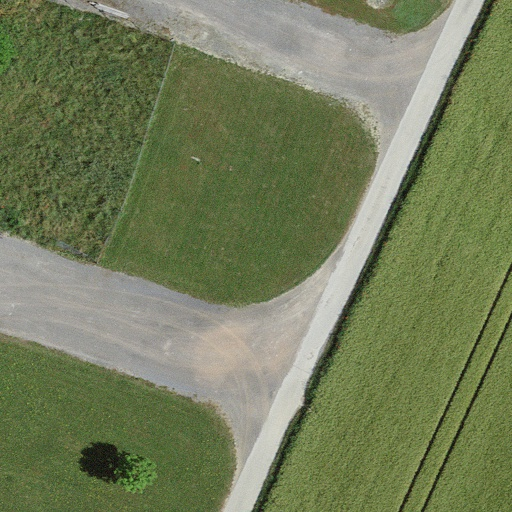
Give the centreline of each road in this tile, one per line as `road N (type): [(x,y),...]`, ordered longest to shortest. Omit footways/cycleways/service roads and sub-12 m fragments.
road 1 (track): [(236,511),(469,0)]
road 2 (track): [(0,283),(291,389)]
road 3 (track): [(429,86),(176,0)]
